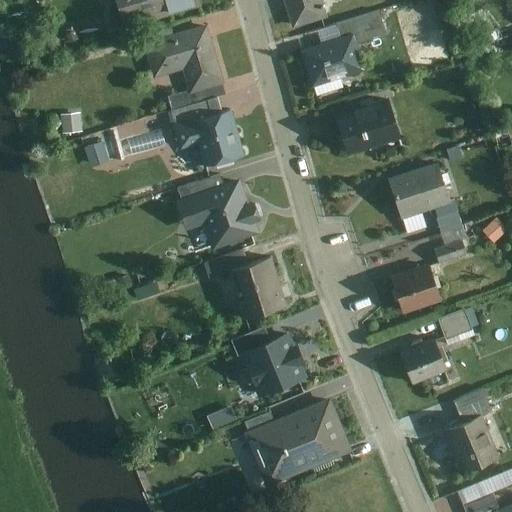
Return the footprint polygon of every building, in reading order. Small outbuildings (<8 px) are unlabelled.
[(200,0),(115,0),(124,29),(203,8),(200,0)] [(284,0),(292,28),(326,18),(320,0),(284,0)] [(209,25),(145,42),(154,77),(184,69),(189,91),(224,82),(209,25)] [(353,35),(302,49),(312,85),(363,71),(353,35)] [(390,99),(337,114),(347,151),(400,136),(390,99)] [(232,110),(173,125),(180,150),(198,145),(203,166),(243,156),(232,110)] [(83,130),(82,111),(64,112),(66,131),(83,130)] [(166,128),(137,135),(141,151),(170,144),(166,128)] [(94,165),(114,159),(107,138),(87,144),(94,165)] [(438,163),(388,178),(401,220),(452,204),(438,163)] [(243,178),(177,200),(187,229),(205,223),(214,250),(261,234),(243,178)] [(511,227),(500,215),(486,229),(498,241),(511,227)] [(272,258),(233,270),(248,319),(288,307),(272,258)] [(429,264),(390,276),(403,314),(441,302),(429,264)] [(453,345),(481,335),(471,306),(442,316),(453,345)] [(298,329),(226,358),(240,391),(278,375),(285,394),(319,381),(298,329)] [(436,339),(400,353),(412,385),(448,372),(436,339)] [(332,400),(245,436),(267,490),(354,454),(332,400)] [(483,417),(445,433),(463,474),(500,458),(483,417)]
